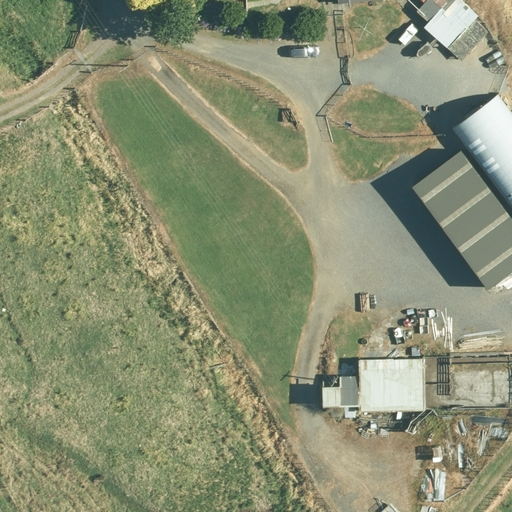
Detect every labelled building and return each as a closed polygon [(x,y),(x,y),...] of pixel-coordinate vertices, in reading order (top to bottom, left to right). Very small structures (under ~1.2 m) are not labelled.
[(472,24),(479,16),(461,0),(454,0),(445,10),(442,6),(434,0),(428,0),(416,14),(426,23),(423,27),(426,30),(448,50),(462,62),(485,37),(472,24)] [(511,116),(497,96),(458,125),(511,197),(511,116)] [(511,257),(511,220),(463,153),(415,189),(482,280),(511,257)] [(424,386),(424,364),(424,357),(359,357),(359,379),(319,379),(319,406),(359,406),(359,411),(424,411),(424,392),(424,386)] [(449,364),(424,364),(424,386),(449,386),(449,364)] [(511,408),(511,371),(451,372),(452,410),(511,408)]
